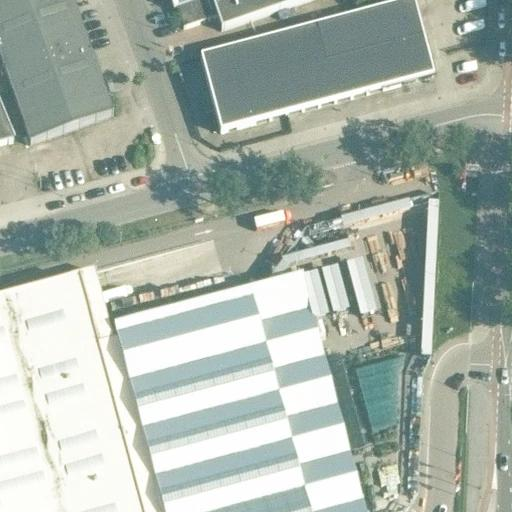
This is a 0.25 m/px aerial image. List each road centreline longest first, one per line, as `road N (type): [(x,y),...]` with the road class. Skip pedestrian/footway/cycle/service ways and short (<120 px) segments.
road 1 (unclassified): [(195,193),(465,121),(511,118)]
road 2 (unclassified): [(126,0),(195,193)]
road 3 (unclassified): [(0,246),(195,193)]
road 4 (tertiary): [(511,202),(504,367)]
road 5 (tertiary): [(504,367),(510,511)]
